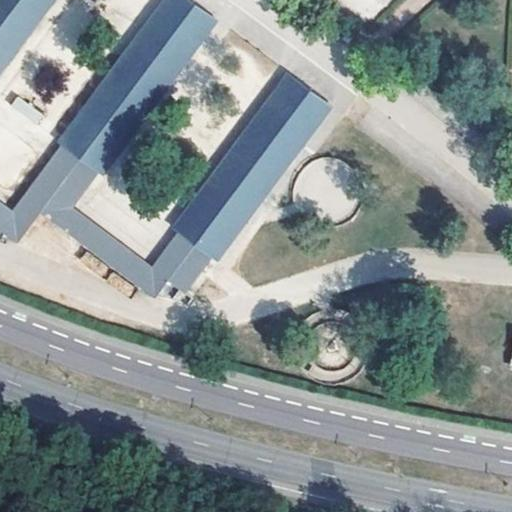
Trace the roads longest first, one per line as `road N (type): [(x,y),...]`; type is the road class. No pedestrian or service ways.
road 1 (tertiary): [(511,463),(266,410),(127,372),(0,325)]
road 2 (tertiary): [(0,378),(195,442),(511,510)]
